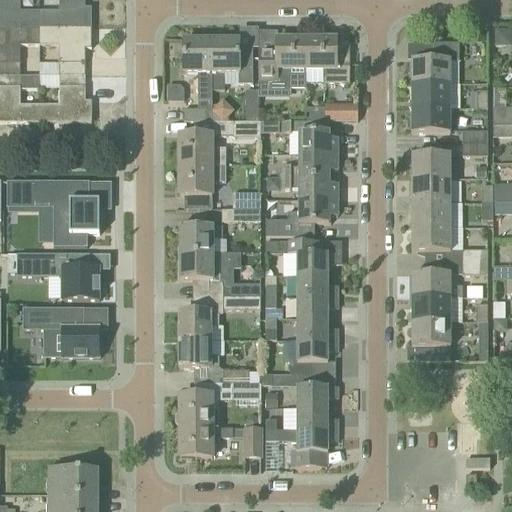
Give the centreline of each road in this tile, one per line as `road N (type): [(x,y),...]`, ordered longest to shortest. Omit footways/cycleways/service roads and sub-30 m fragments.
road 1 (residential): [(144,497),(363,494),(377,468),(376,10)]
road 2 (residential): [(144,399),(145,12)]
road 3 (residential): [(145,12),(376,10)]
road 4 (residential): [(144,399),(0,400)]
road 5 (residential): [(376,10),(511,8)]
